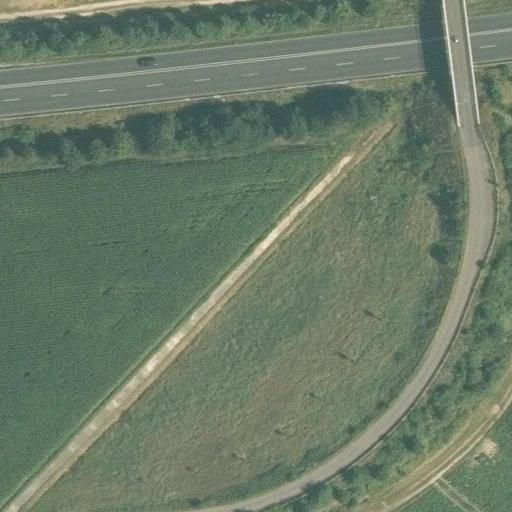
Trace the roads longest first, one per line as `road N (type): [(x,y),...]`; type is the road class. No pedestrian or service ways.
road 1 (trunk): [(511,37),(0,95)]
road 2 (track): [(17,511),(367,140)]
road 3 (track): [(464,134),(474,194),(468,244),(438,333),(407,389),(358,445),(317,475),(237,511)]
road 4 (track): [(0,26),(266,0)]
road 5 (track): [(390,511),(471,450),(511,394)]
road 6 (track): [(464,134),(445,0)]
